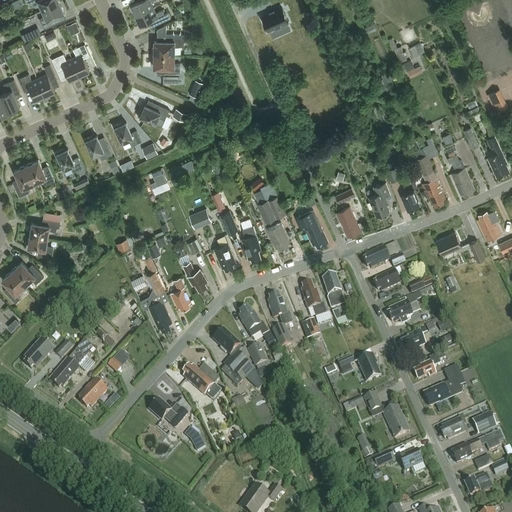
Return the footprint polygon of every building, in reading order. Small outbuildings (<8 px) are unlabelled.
[(42,10),(60,2),(58,0),(26,0),(28,4),(32,3),(34,7),(40,4),(42,10)] [(136,15),(153,7),(151,2),(154,0),(142,0),(131,5),(136,15)] [(60,2),(42,10),(45,16),(39,19),(44,29),(55,24),(52,18),(65,12),(60,2)] [(156,13),(154,8),(153,7),(136,15),(140,25),(153,20),(156,25),(171,18),(168,12),(164,14),(163,10),(156,13)] [(282,7),(261,16),(268,31),(289,22),(282,7)] [(176,18),(182,15),(179,9),(173,12),(176,18)] [(80,31),(75,22),(67,26),(71,36),(80,31)] [(37,27),(29,31),(33,38),(41,35),(37,27)] [(154,41),(154,54),(175,55),(175,46),(181,46),(184,46),(184,42),(185,42),(186,41),(187,40),(187,39),(187,37),(186,36),(185,35),(184,35),(181,35),(166,34),(166,41),(154,41)] [(1,37),(0,37),(0,45),(1,47),(8,44),(6,38),(3,39),(1,37)] [(394,49),(397,48),(393,38),(388,40),(392,50),(394,49)] [(29,42),(23,45),(27,52),(33,49),(29,42)] [(409,48),(414,57),(425,52),(420,43),(409,48)] [(72,58),(80,75),(90,71),(84,58),(90,56),(85,44),(73,49),(76,56),(72,58)] [(197,45),(194,51),(201,55),(204,49),(197,45)] [(397,48),(394,49),(400,63),(407,60),(401,47),(397,48)] [(11,50),(4,53),(7,59),(13,56),(11,50)] [(80,75),(72,58),(66,60),(63,54),(52,59),(57,70),(64,67),(70,80),(80,75)] [(154,54),(154,68),(165,68),(165,75),(180,75),(180,64),(174,63),(175,55),(154,54)] [(403,64),(410,78),(422,72),(417,61),(412,64),(410,60),(403,64)] [(37,78),(45,96),(55,91),(50,78),(55,76),(50,64),(44,67),(47,74),(37,78)] [(393,71),(381,76),(386,85),(397,80),(393,71)] [(37,78),(36,78),(32,81),(29,74),(18,79),(24,90),(29,88),(35,100),(45,96),(37,78)] [(1,95),(9,112),(20,107),(14,95),(20,92),(14,79),(4,84),(7,92),(1,95)] [(192,89),(190,95),(197,98),(199,92),(192,89)] [(0,116),(9,112),(1,95),(0,94),(0,116)] [(505,101),(493,107),(495,113),(508,107),(505,101)] [(162,126),(170,110),(159,105),(156,110),(145,105),(144,107),(142,106),(138,116),(144,119),(144,118),(162,126)] [(480,106),(468,112),(469,116),(482,110),(480,106)] [(188,114),(176,108),(172,116),(185,122),(188,114)] [(487,118),(486,119),(483,120),(490,136),(494,134),(487,118)] [(142,142),(137,131),(131,133),(126,122),(124,123),(123,121),(113,126),(116,132),(117,131),(122,143),(133,138),(136,144),(142,142)] [(472,149),(479,146),(470,127),(464,130),(472,149)] [(102,160),(107,157),(112,155),(108,144),(102,146),(97,135),(95,136),(94,134),(84,139),(87,145),(88,145),(93,156),(99,154),(102,160)] [(453,141),(450,134),(443,137),(446,144),(453,141)] [(508,163),(495,136),(487,140),(491,149),(491,148),(494,154),(488,157),(497,177),(510,171),(506,163),(508,163)] [(163,138),(160,143),(166,147),(169,141),(163,138)] [(424,147),(423,148),(418,138),(413,140),(417,150),(413,152),(423,175),(435,170),(427,154),(436,150),(433,142),(424,146),(424,147)] [(142,148),(147,159),(158,154),(153,143),(142,148)] [(65,148),(55,152),(57,158),(59,158),(64,170),(70,167),(73,173),(83,168),(78,157),(73,160),(68,148),(66,149),(65,148)] [(472,189),(474,189),(465,168),(461,169),(457,160),(459,159),(456,154),(455,155),(454,151),(448,154),(450,157),(448,158),(450,163),(452,162),(456,172),(451,174),(460,195),(464,194),(465,196),(473,193),(472,189)] [(323,154),(322,157),(323,161),(327,162),(330,160),(331,157),(329,153),(326,152),(323,154)] [(373,158),(371,164),(377,167),(380,161),(373,158)] [(26,165),(35,183),(42,180),(45,185),(55,181),(49,167),(43,170),(39,160),(26,165)] [(115,160),(109,163),(113,172),(119,170),(115,160)] [(27,187),(35,183),(26,165),(14,171),(19,181),(13,183),(20,197),(29,192),(27,187)] [(395,168),(386,171),(391,183),(399,179),(395,168)] [(338,172),(336,179),(343,181),(345,174),(338,172)] [(156,181),(151,183),(153,188),(157,186),(166,182),(163,173),(154,177),(156,181)] [(417,186),(412,173),(407,175),(411,182),(412,182),(414,187),(417,186)] [(443,200),(446,199),(436,177),(422,183),(432,205),(434,204),(436,206),(444,203),(443,200)] [(87,178),(80,181),(83,187),(90,184),(87,178)] [(266,178),(257,185),(259,188),(268,181),(266,178)] [(387,216),(388,211),(389,211),(384,195),(390,193),(386,182),(373,187),(375,194),(369,197),(376,216),(378,215),(381,218),(387,216)] [(265,200),(258,203),(266,222),(285,213),(271,183),(263,186),(260,188),(261,190),(265,200)] [(336,196),(339,203),(356,196),(352,188),(336,196)] [(310,190),(303,193),(309,206),(316,203),(310,190)] [(408,210),(419,206),(415,197),(416,197),(414,190),(401,195),(408,210)] [(211,194),(229,234),(238,229),(230,210),(227,212),(218,191),(211,194)] [(350,236),(361,231),(350,207),(336,213),(346,234),(348,233),(350,236)] [(189,215),(195,229),(212,222),(206,208),(189,215)] [(488,241),(502,234),(496,221),(500,219),(496,210),(488,213),(487,211),(480,215),(481,218),(478,220),(488,241)] [(316,220),(312,211),(296,219),(300,228),(304,226),(312,245),(316,244),(317,247),(328,242),(318,219),(316,220)] [(30,235),(48,238),(49,231),(56,232),(57,227),(59,228),(60,222),(46,219),(45,225),(32,223),(30,235)] [(287,243),(290,242),(281,223),(267,229),(276,249),(278,247),(279,250),(288,246),(287,243)] [(243,229),(246,237),(242,238),(245,247),(243,248),(245,254),(247,253),(249,259),(251,258),(252,261),(262,258),(259,249),(261,248),(253,226),(243,229)] [(461,246),(455,232),(436,240),(443,255),(461,246)] [(47,246),(48,238),(30,235),(28,248),(41,250),(40,256),(52,258),(54,247),(47,246)] [(233,263),(236,262),(228,243),(225,235),(218,239),(221,246),(214,249),(222,268),(224,267),(226,270),(234,266),(233,263)] [(164,237),(156,240),(159,247),(167,244),(164,237)] [(511,250),(511,238),(499,245),(503,254),(511,250)] [(199,251),(194,240),(188,243),(189,246),(186,248),(189,255),(193,254),(199,251)] [(477,240),(469,243),(478,262),(486,259),(477,240)] [(124,241),(116,244),(120,252),(127,249),(124,241)] [(394,267),(405,261),(402,254),(390,259),(384,246),(365,255),(366,258),(363,259),(367,268),(370,266),(371,269),(390,260),(394,267)] [(32,280),(36,284),(44,277),(34,266),(29,270),(22,262),(12,271),(26,285),(32,280)] [(205,283),(208,282),(200,269),(195,272),(191,262),(183,265),(189,277),(193,285),(196,284),(200,290),(207,286),(205,283)] [(382,292),(401,283),(395,269),(375,278),(377,281),(374,282),(377,290),(380,289),(382,292)] [(16,294),(26,285),(12,271),(2,280),(10,288),(5,292),(15,303),(20,299),(16,294)] [(150,274),(147,275),(153,289),(155,294),(165,290),(156,271),(150,274)] [(331,309),(346,304),(336,274),(323,278),(329,296),(328,299),(331,309)] [(143,276),(132,281),(136,290),(147,285),(143,276)] [(189,303),(191,302),(180,278),(174,280),(178,289),(171,292),(178,308),(181,306),(182,310),(190,306),(189,303)] [(425,289),(433,286),(430,278),(422,282),(425,289)] [(456,287),(452,278),(445,281),(450,290),(456,287)] [(408,286),(412,295),(425,289),(422,282),(421,281),(408,286)] [(304,289),(301,290),(308,310),(313,308),(316,317),(318,324),(332,320),(330,313),(327,314),(323,304),(321,305),(317,290),(314,291),(311,282),(302,285),(304,289)] [(350,284),(344,287),(347,294),(353,291),(350,284)] [(391,312),(388,313),(392,321),(394,320),(395,323),(400,321),(401,323),(404,324),(407,322),(408,320),(407,318),(413,315),(409,306),(416,303),(416,302),(417,301),(422,299),(420,292),(406,299),(407,301),(389,309),(391,312)] [(289,313),(288,313),(284,300),(281,301),(279,293),(269,297),(271,300),(268,301),(274,319),(279,317),(283,326),(274,330),(281,349),(292,345),(284,326),(293,323),(289,313)] [(162,299),(148,306),(158,329),(161,328),(162,331),(170,327),(169,324),(172,322),(163,301),(162,299)] [(263,323),(261,324),(254,312),(252,313),(248,306),(240,311),(242,314),(239,316),(252,338),(261,333),(263,336),(269,333),(263,323)] [(338,310),(333,312),(339,327),(348,323),(345,316),(341,318),(338,310)] [(448,318),(437,323),(441,333),(452,328),(448,318)] [(320,334),(314,319),(302,323),(308,339),(320,334)] [(110,337),(114,333),(103,322),(99,327),(110,337)] [(10,323),(7,327),(12,331),(15,328),(10,323)] [(426,326),(429,333),(435,330),(432,323),(426,326)] [(95,332),(103,340),(107,336),(99,328),(95,332)] [(422,335),(428,332),(426,328),(408,336),(409,339),(401,342),(405,351),(408,350),(409,352),(426,344),(422,335)] [(237,386),(253,369),(245,362),(247,361),(239,353),(242,350),(239,347),(240,345),(223,329),(214,339),(234,358),(226,367),(233,374),(229,379),(237,386)] [(35,368),(53,350),(41,339),(24,358),(27,360),(24,363),(31,369),(34,367),(35,368)] [(447,344),(444,339),(434,343),(437,349),(447,344)] [(67,341),(55,353),(62,359),(73,347),(67,341)] [(84,342),(69,359),(68,359),(49,380),(59,388),(61,386),(63,387),(79,369),(78,368),(87,358),(82,354),(89,346),(84,342)] [(259,345),(247,350),(255,368),(267,363),(259,345)] [(432,364),(445,358),(443,352),(429,358),(430,361),(419,366),(420,368),(414,371),(418,380),(428,376),(429,377),(437,374),(432,364)] [(358,362),(367,383),(381,376),(376,365),(377,364),(373,355),(358,362)] [(355,364),(351,357),(338,363),(341,370),(355,364)] [(114,359),(108,366),(116,374),(123,367),(114,359)] [(202,373),(193,365),(191,367),(189,365),(183,372),(185,374),(183,376),(205,396),(220,379),(220,377),(208,367),(202,373)] [(336,372),(334,365),(324,369),(327,376),(336,372)] [(447,378),(460,372),(457,365),(444,371),(447,378)] [(265,368),(257,371),(260,379),(268,375),(265,368)] [(446,400),(450,398),(450,399),(462,394),(465,384),(460,372),(447,378),(449,382),(424,393),(430,407),(435,405),(446,400)] [(91,407),(107,391),(95,379),(79,397),(82,400),(80,401),(87,408),(89,405),(91,407)] [(370,412),(382,407),(376,393),(364,398),(370,412)] [(236,399),(239,406),(247,402),(244,395),(236,399)] [(350,407),(364,402),(362,399),(349,404),(350,407)] [(176,429),(182,421),(188,415),(177,405),(171,411),(159,400),(150,410),(162,421),(167,415),(173,420),(170,423),(176,429)] [(446,400),(435,405),(439,412),(449,408),(446,400)] [(404,430),(407,428),(398,406),(384,413),(395,438),(406,433),(404,430)] [(480,436),(498,428),(491,413),(473,421),(480,436)] [(466,432),(460,419),(442,427),(444,430),(441,431),(444,439),(447,438),(449,440),(466,432)] [(197,452),(206,447),(199,435),(191,428),(185,435),(191,440),(197,452)] [(239,432),(233,435),(235,441),(241,438),(239,432)] [(482,449),(481,447),(486,445),(489,451),(501,446),(500,444),(504,442),(500,433),(495,435),(495,433),(452,453),(457,464),(473,457),(471,454),(482,449)] [(366,459),(373,455),(364,436),(357,440),(366,459)] [(406,471),(423,463),(417,450),(400,458),(406,471)] [(391,452),(373,460),(378,470),(396,462),(391,452)] [(492,468),(496,477),(509,471),(505,462),(492,468)] [(379,471),(372,475),(375,481),(382,478),(379,471)] [(493,488),(486,475),(475,480),(474,479),(465,484),(471,498),(481,493),(481,494),(493,488)] [(242,505),(247,508),(251,511),(257,511),(268,497),(274,501),(282,490),(275,485),(269,495),(255,485),(242,505)]
